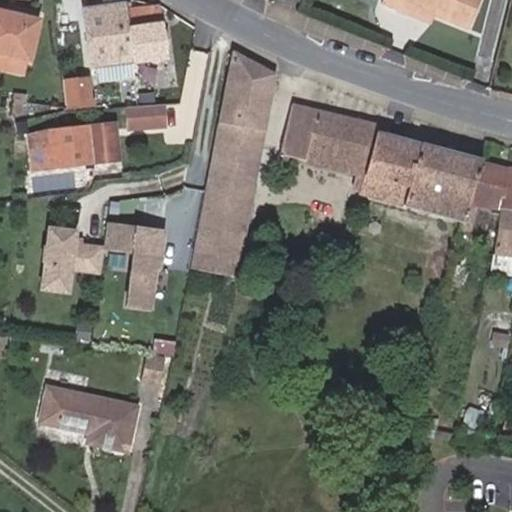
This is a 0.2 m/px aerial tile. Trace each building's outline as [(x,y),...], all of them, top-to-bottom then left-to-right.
[(435,16),(468,29),(479,0),(383,0),(381,4),(401,12),(405,4),(435,16)] [(163,59),(156,7),(127,9),(126,4),(82,9),(91,65),(163,59)] [(432,24),(435,16),(405,4),(401,12),(432,24)] [(0,57),(13,61),(10,72),(24,76),(27,64),(37,22),(0,13),(0,57)] [(275,74),(232,53),(188,268),(236,276),(275,74)] [(0,69),(10,72),(13,61),(0,57),(0,69)] [(70,92),(73,116),(88,115),(86,90),(70,92)] [(357,193),(360,194),(377,134),(374,132),(375,126),(292,104),(280,155),(285,156),(287,157),(354,175),(351,186),(358,189),(357,193)] [(165,129),(163,108),(137,110),(126,111),(128,132),(165,129)] [(49,133),(31,138),(33,171),(120,161),(115,124),(49,133)] [(377,134),(360,194),(462,223),(480,162),(377,134)] [(285,156),(280,155),(278,162),(285,164),(287,157),(285,156)] [(511,166),(480,162),(462,223),(461,229),(471,231),(476,209),(489,212),(487,219),(497,221),(499,211),(511,212),(511,166)] [(511,212),(499,211),(497,221),(492,255),(511,256),(511,212)] [(127,250),(130,226),(105,223),(103,247),(127,250)] [(157,229),(135,226),(126,305),(149,308),(154,270),(158,266),(161,243),(155,242),(157,229)] [(100,272),(103,247),(73,244),(74,231),(47,227),(45,246),(43,246),(42,261),(43,261),(40,288),(67,292),(70,268),(100,272)] [(276,243),(266,240),(260,261),(271,264),(276,243)] [(461,264),(454,263),(449,285),(456,286),(461,264)] [(491,346),(506,348),(510,323),(497,320),(491,346)] [(160,382),(163,357),(144,355),(141,379),(160,382)] [(95,434),(94,442),(125,448),(135,405),(49,385),(40,421),(90,432),(95,434)] [(449,443),(454,415),(435,411),(432,424),(422,421),(419,436),(449,443)] [(511,417),(506,416),(503,432),(511,434),(511,417)] [(459,428),(455,444),(487,451),(490,434),(468,428),(468,431),(459,428)]
